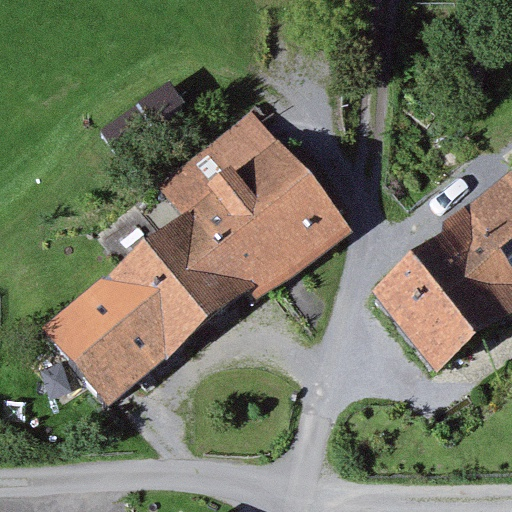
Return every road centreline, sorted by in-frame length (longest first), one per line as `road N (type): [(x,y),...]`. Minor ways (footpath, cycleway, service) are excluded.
road 1 (track): [(387,0),(360,246),(296,501)]
road 2 (track): [(0,485),(177,478),(296,501)]
road 3 (track): [(511,493),(296,501)]
